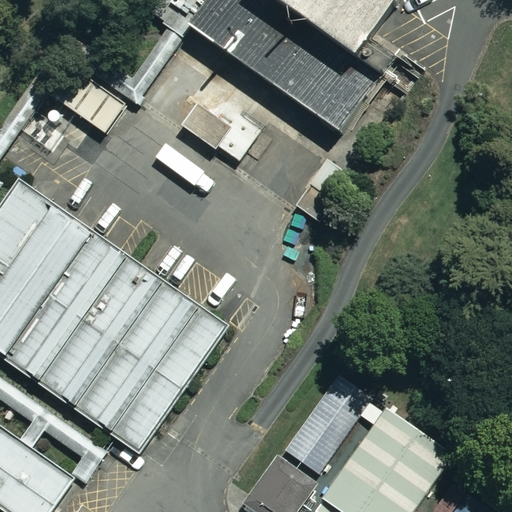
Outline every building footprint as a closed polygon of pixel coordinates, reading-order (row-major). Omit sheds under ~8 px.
[(151,0),(145,9),(163,22),(161,24),(167,31),(174,34),(180,40),(192,27),(339,135),(400,53),(370,31),(393,0),(151,0)] [(83,458),(72,473),(76,476),(86,482),(93,472),(107,452),(0,377),(0,191),(6,183),(0,179),(0,163),(5,157),(13,145),(23,132),(34,116),(74,58),(131,98),(136,102),(180,40),(167,31),(132,81),(67,34),(0,128),(0,400),(33,423),(22,438),(34,446),(44,431),(83,458)] [(72,66),(51,95),(77,114),(106,135),(127,105),(72,66)] [(218,147),(240,162),(261,131),(238,116),(230,128),(196,105),(181,126),(216,150),(218,147)] [(312,216),(320,222),(353,176),(351,175),(327,158),(306,187),(308,188),(296,206),(300,208),(297,212),(309,221),(312,216)] [(0,357),(116,439),(140,455),(182,395),(231,331),(138,265),(129,258),(119,251),(103,239),(88,229),(74,219),(60,209),(17,179),(0,205),(0,357)] [(339,374),(285,451),(319,475),(373,399),(339,374)] [(416,511),(455,456),(385,409),(314,511),(416,511)] [(0,511),(0,510),(2,511),(50,511),(76,476),(72,473),(34,446),(29,443),(22,438),(0,422),(0,511)] [(279,457),(276,455),(242,504),(248,508),(253,511),(297,511),(318,484),(279,457)]
